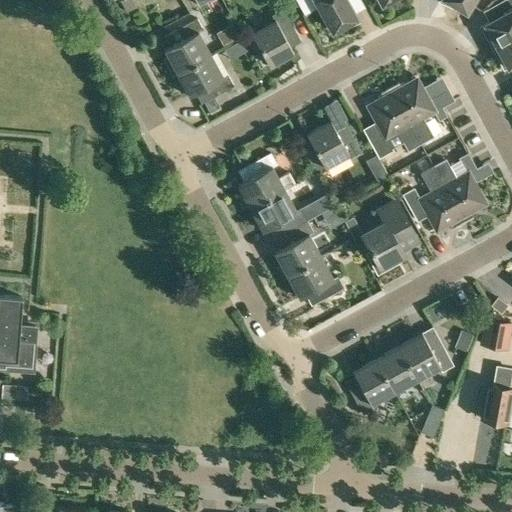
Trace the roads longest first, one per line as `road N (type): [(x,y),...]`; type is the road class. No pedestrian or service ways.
road 1 (residential): [(511,146),(466,65),(450,47),(416,37),(401,38),(180,160)]
road 2 (residential): [(360,489),(0,459)]
road 3 (residential): [(292,361),(511,239)]
road 4 (residential): [(292,361),(180,160)]
road 5 (residential): [(180,160),(89,0)]
road 6 (residential): [(511,503),(360,489)]
road 7 (residential): [(360,489),(292,361)]
